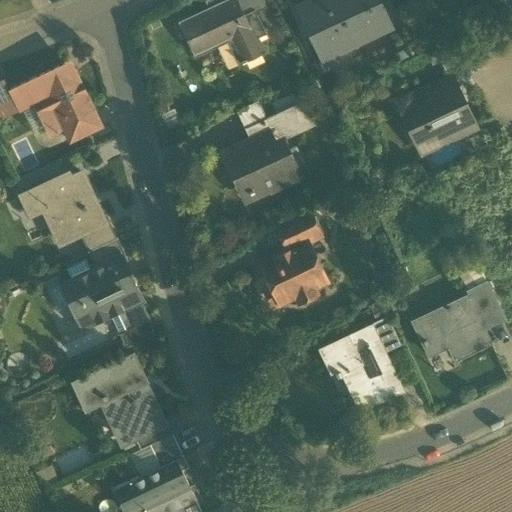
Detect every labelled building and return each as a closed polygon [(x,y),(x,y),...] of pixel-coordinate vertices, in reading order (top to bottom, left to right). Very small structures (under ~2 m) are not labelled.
[(230,39),(242,64),(263,54),(256,39),(258,38),(265,34),(256,13),(245,18),(236,0),(216,0),(206,5),(208,8),(209,11),(179,25),(194,56),(230,39)] [(236,0),(245,18),(256,13),(266,8),(262,0),(236,0)] [(308,0),(294,7),(297,12),(322,0),(308,0)] [(322,0),(297,12),(321,63),(393,28),(379,0),(322,0)] [(178,22),(179,25),(209,11),(208,8),(178,22)] [(256,39),(263,54),(265,53),(258,38),(256,39)] [(230,39),(194,56),(195,58),(227,43),(238,66),(242,64),(230,39)] [(434,48),(444,70),(464,61),(454,39),(434,48)] [(63,128),(70,142),(101,127),(75,74),(66,71),(64,65),(65,65),(64,63),(11,89),(20,109),(22,109),(35,102),(48,131),(50,135),(63,128)] [(0,117),(16,110),(2,81),(0,81),(0,117)] [(421,140),(425,148),(471,126),(467,118),(471,116),(457,88),(453,89),(449,81),(403,102),(407,111),(402,114),(415,142),(421,140)] [(271,103),(276,114),(298,104),(292,93),(271,103)] [(246,179),(255,197),(283,184),(283,185),(301,177),(288,151),(279,155),(273,144),(314,125),(303,101),(298,104),(276,114),(266,119),(245,129),(250,140),(223,153),(237,184),(246,179)] [(236,111),(245,129),(266,119),(258,101),(236,111)] [(35,102),(22,109),(35,137),(48,131),(35,102)] [(182,124),(175,108),(161,115),(168,130),(182,124)] [(488,149),(480,133),(468,138),(476,154),(488,149)] [(92,168),(81,173),(88,188),(99,183),(92,168)] [(51,225),(60,244),(80,234),(105,222),(104,221),(88,188),(81,173),(70,178),(68,174),(21,196),(30,215),(50,206),(57,222),(51,225)] [(246,202),(255,197),(246,179),(237,184),(246,202)] [(277,225),(288,249),(307,241),(308,242),(321,236),(308,210),(277,225)] [(80,234),(88,253),(117,239),(108,219),(104,221),(105,222),(80,234)] [(127,259),(117,239),(88,253),(96,269),(121,256),(123,261),(124,260),(127,259)] [(280,302),(280,303),(296,295),(297,297),(303,300),(312,296),(314,289),(313,287),(326,281),(308,242),(307,241),(288,249),(261,263),(272,286),(280,302)] [(91,324),(110,315),(141,300),(142,299),(130,274),(126,276),(121,266),(125,264),(124,260),(123,261),(121,256),(96,269),(91,271),(72,280),(63,285),(72,304),(80,301),(91,324)] [(66,268),(72,280),(91,271),(85,259),(66,268)] [(126,276),(130,274),(125,264),(121,266),(126,276)] [(57,311),(72,304),(63,285),(58,275),(43,282),(57,311)] [(471,294),(482,315),(500,307),(488,282),(468,291),(470,294),(471,294)] [(271,306),(280,302),(272,286),(263,290),(271,306)] [(421,298),(415,287),(401,294),(406,305),(421,298)] [(449,347),(455,359),(490,343),(484,330),(478,317),(482,315),(471,294),(470,294),(413,322),(425,347),(445,338),(449,347)] [(150,319),(141,300),(110,315),(119,334),(148,320),(150,319)] [(83,327),(91,324),(80,301),(72,304),(83,327)] [(370,309),(376,322),(387,316),(381,303),(370,309)] [(506,319),(500,307),(482,315),(478,317),(484,330),(506,319)] [(371,326),(381,347),(398,339),(387,316),(376,322),(369,325),(369,327),(371,326)] [(119,334),(125,346),(154,332),(148,320),(119,334)] [(347,373),(364,409),(402,391),(381,347),(371,326),(369,327),(324,348),(338,377),(347,373)] [(445,338),(425,347),(430,357),(449,347),(445,338)] [(104,401),(125,444),(136,439),(165,425),(164,423),(149,392),(147,393),(142,383),(145,381),(133,355),(74,384),(86,409),(104,401)] [(141,449),(150,445),(172,434),(173,434),(167,421),(164,423),(165,425),(136,439),(141,449)] [(184,458),(172,434),(150,445),(162,467),(170,463),(170,464),(184,458)] [(45,435),(25,444),(35,464),(55,454),(45,435)] [(150,445),(141,449),(129,455),(140,477),(162,467),(150,445)] [(181,469),(182,471),(189,468),(184,458),(170,464),(174,472),(181,469)] [(187,511),(199,506),(182,471),(181,469),(174,472),(170,464),(170,463),(162,467),(140,477),(114,490),(124,511),(127,511),(145,503),(148,511),(187,511)] [(36,472),(44,489),(59,482),(51,465),(36,472)] [(148,511),(145,503),(127,511),(148,511)] [(229,511),(226,503),(207,511),(229,511)]
